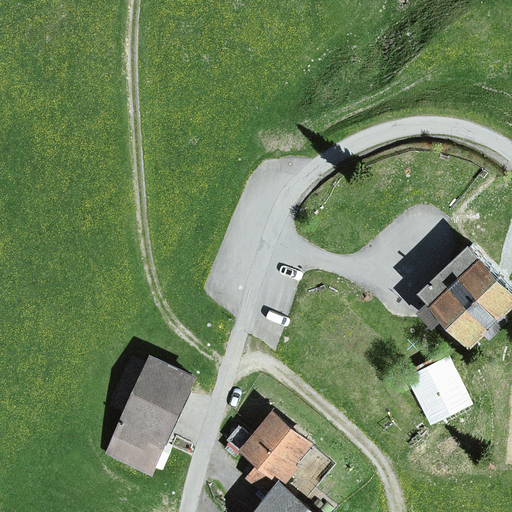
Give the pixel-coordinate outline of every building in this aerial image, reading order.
[(511,303),(511,285),(471,241),(418,291),(426,300),(417,309),(433,326),(444,315),(470,343),(511,303)] [(474,403),(451,355),(409,376),(432,424),(474,403)] [(193,375),(150,357),(108,455),(152,474),(193,375)] [(313,440),(271,405),(235,447),(276,482),(282,486),(286,481),(300,465),(295,461),(313,440)] [(282,486),(276,482),(250,511),(324,511),(286,481),(282,486)]
